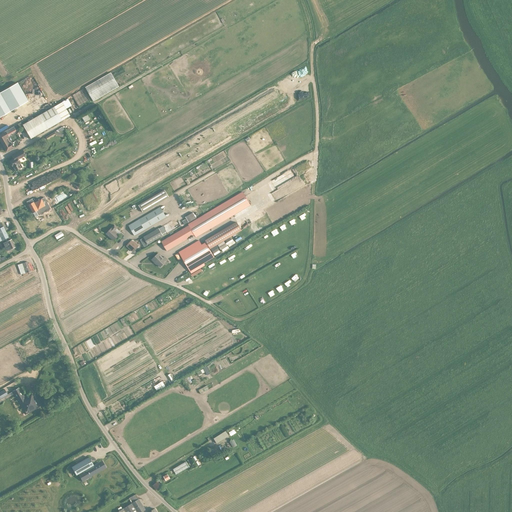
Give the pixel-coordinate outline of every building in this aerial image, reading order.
[(17,82),(0,91),(0,94),(1,96),(9,111),(27,101),(17,82)] [(0,116),(4,114),(9,111),(1,96),(0,94),(0,116)] [(61,101),(65,108),(71,105),(67,98),(61,101)] [(69,115),(65,108),(61,101),(53,106),(61,120),(69,115)] [(53,106),(39,114),(22,124),(30,138),(61,120),(53,106)] [(5,131),(0,133),(0,140),(6,150),(10,148),(10,149),(14,147),(12,145),(13,144),(13,143),(12,144),(11,142),(8,144),(4,137),(7,135),(5,131)] [(12,158),(8,161),(11,165),(14,171),(16,170),(20,168),(19,167),(21,166),(19,163),(17,159),(24,155),(22,150),(16,153),(14,154),(11,156),(12,158)] [(142,211),(168,196),(164,189),(138,204),(142,211)] [(189,225),(189,226),(162,242),(167,251),(195,235),(196,238),(251,204),(244,191),(189,225)] [(28,200),(26,201),(32,212),(35,217),(37,215),(44,212),(50,209),(46,202),(43,197),(33,201),(33,200),(32,200),(31,198),(28,200)] [(165,217),(159,207),(128,225),(134,235),(165,217)] [(188,223),(195,219),(192,213),(185,217),(188,223)] [(240,230),(236,222),(205,240),(206,243),(209,248),(240,230)] [(116,226),(114,225),(106,233),(113,240),(116,237),(118,234),(120,232),(116,228),(117,228),(116,226)] [(0,227),(0,240),(2,243),(0,243),(4,252),(14,247),(10,239),(9,239),(2,226),(0,227)] [(143,237),(147,244),(162,236),(161,234),(166,231),(162,226),(158,228),(143,237)] [(133,242),(130,240),(126,245),(132,251),(138,245),(133,241),(133,242)] [(200,240),(180,252),(193,274),(202,268),(201,266),(215,257),(209,248),(206,243),(204,245),(200,240)] [(158,253),(152,260),(155,263),(156,262),(160,267),(168,260),(165,257),(163,258),(158,253)] [(30,271),(26,261),(18,264),(21,274),(30,271)] [(169,372),(151,383),(156,391),(174,380),(169,372)] [(4,389),(0,391),(0,401),(13,394),(24,414),(39,406),(31,393),(23,397),(18,387),(11,391),(12,391),(7,394),(4,389)] [(225,430),(213,438),(216,443),(228,435),(225,430)] [(93,465),(88,457),(71,467),(75,475),(77,473),(78,474),(78,473),(82,471),(85,478),(105,466),(102,461),(93,466),(92,465),(93,465)] [(185,461),(172,469),(175,474),(189,466),(185,461)] [(152,485),(156,489),(160,485),(158,482),(157,481),(152,485)] [(140,511),(145,509),(135,494),(128,498),(131,503),(116,511),(140,511)]
